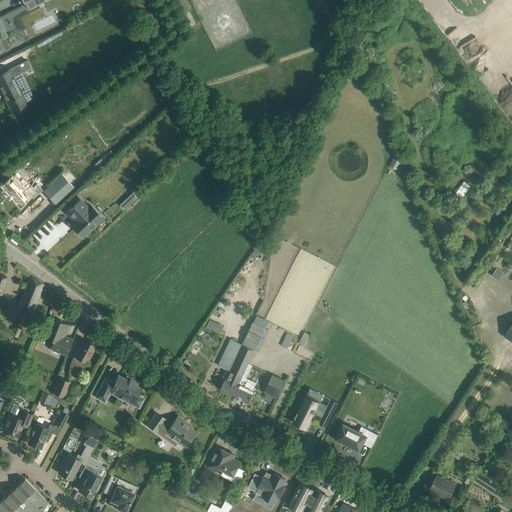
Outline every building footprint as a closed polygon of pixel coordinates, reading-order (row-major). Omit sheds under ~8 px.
[(0,52),(10,47),(6,38),(7,38),(0,23),(0,52)] [(27,61),(19,65),(23,72),(30,68),(27,61)] [(27,91),(19,76),(14,79),(9,69),(0,73),(0,87),(12,110),(26,103),(21,94),(27,91)] [(396,170),(401,160),(397,151),(389,167),(396,170)] [(476,182),(480,175),(470,169),(466,176),(476,182)] [(28,192),(19,182),(12,175),(0,185),(19,206),(30,195),(33,198),(40,191),(42,190),(37,184),(28,192)] [(62,175),(48,187),(43,192),(55,204),(74,187),(62,175)] [(128,200),(122,206),(125,209),(131,203),(137,198),(133,193),(127,199),(128,200)] [(74,220),(71,224),(83,237),(103,218),(91,205),(88,208),(80,200),(67,212),(74,220)] [(476,271),(468,283),(474,286),(481,274),(476,271)] [(43,284),(30,276),(18,310),(31,316),(38,296),(43,284)] [(50,350),(65,356),(72,339),(64,336),(66,333),(65,332),(68,324),(50,317),(42,337),(53,341),(50,350)] [(210,323),(208,328),(215,331),(217,326),(210,323)] [(235,397),(248,403),(254,391),(253,390),(256,383),(246,378),(248,374),(245,372),(255,351),(254,350),(265,329),(253,323),(242,345),(230,371),(243,377),(239,384),(240,385),(235,397)] [(22,328),(15,324),(10,335),(18,338),(22,328)] [(83,339),(74,356),(71,362),(70,365),(82,371),(96,345),(83,339)] [(242,345),(231,339),(218,365),(226,369),(223,377),(226,378),(221,390),(235,397),(240,385),(239,384),(243,377),(230,371),(242,345)] [(110,392),(139,407),(143,398),(137,395),(142,384),(126,376),(125,378),(118,375),(114,382),(105,378),(95,396),(105,401),(110,392)] [(273,375),(269,383),(264,392),(266,394),(264,398),(270,401),(273,397),(276,398),(284,381),(273,375)] [(51,391),(49,394),(60,403),(63,396),(70,381),(58,376),(51,391)] [(305,394),(292,421),(297,424),(297,425),(299,426),(299,425),(305,428),(313,410),(321,415),(318,423),(325,426),(338,402),(330,398),(326,406),(305,394)] [(6,423),(2,432),(16,438),(22,424),(28,427),(31,417),(33,414),(21,409),(22,406),(13,402),(9,413),(6,420),(7,421),(6,423)] [(68,415),(62,412),(55,423),(56,424),(62,427),(68,415)] [(158,431),(164,435),(166,432),(185,446),(196,431),(190,426),(191,424),(178,414),(170,425),(165,421),(166,419),(156,412),(147,425),(157,432),(158,431)] [(47,442),(53,431),(55,427),(50,424),(48,428),(36,423),(27,442),(40,448),(44,440),(47,442)] [(343,423),(335,440),(345,445),(345,443),(350,445),(359,450),(362,443),(371,447),(378,435),(361,426),(359,431),(343,423)] [(64,462),(58,472),(71,479),(75,470),(81,460),(86,463),(98,439),(91,435),(87,443),(80,455),(77,453),(75,457),(66,453),(62,461),(64,462)] [(213,455),(207,466),(216,471),(218,467),(223,470),(233,475),(231,479),(238,483),(244,471),(237,468),(240,462),(229,456),(230,453),(217,446),(213,455)] [(92,497),(107,468),(100,464),(98,469),(86,463),(79,477),(84,479),(79,490),(92,497)] [(263,474),(255,492),(259,493),(258,495),(276,504),(278,500),(279,501),(289,480),(273,472),(271,478),(263,474)] [(481,473),(476,481),(483,485),(488,477),(481,473)] [(121,479),(111,474),(103,492),(112,496),(110,500),(113,501),(112,502),(113,502),(113,501),(117,502),(116,504),(117,504),(117,503),(119,503),(117,507),(118,508),(118,509),(123,511),(124,510),(125,511),(130,500),(132,501),(135,496),(133,495),(134,493),(118,486),(121,479)] [(429,490),(448,500),(456,485),(436,475),(429,490)] [(25,478),(22,477),(17,486),(40,511),(42,511),(48,503),(50,505),(25,478)] [(38,511),(40,511),(17,486),(14,484),(8,494),(25,511),(38,511)] [(301,484),(291,505),(305,511),(307,511),(308,511),(328,511),(332,506),(325,503),(328,497),(317,491),(316,492),(312,490),(301,484)] [(25,511),(8,494),(6,492),(0,501),(10,511),(25,511)] [(208,511),(209,511),(229,511),(234,503),(227,500),(221,509),(218,507),(212,504),(210,508),(208,511)] [(10,511),(0,501),(0,511),(10,511)]
